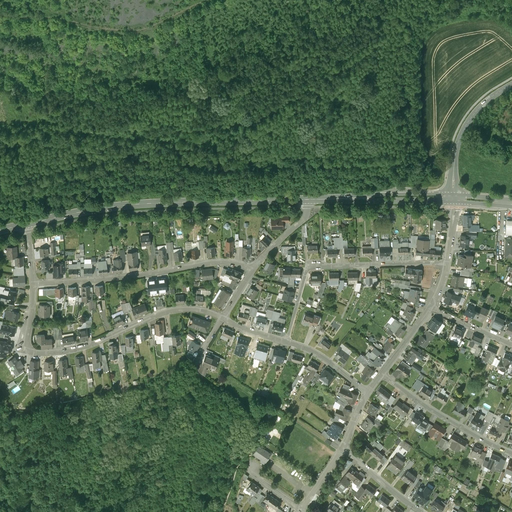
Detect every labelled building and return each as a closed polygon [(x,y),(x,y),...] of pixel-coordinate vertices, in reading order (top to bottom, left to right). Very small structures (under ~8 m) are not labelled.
[(282,218),(271,219),(271,229),(282,228),(282,222),(282,218)] [(445,220),(436,219),(436,228),(444,228),(445,220)] [(149,235),(140,235),(141,245),(141,244),(145,244),(145,245),(150,245),(149,235)] [(466,236),(460,235),(459,245),(467,246),(467,245),(468,236),(466,236)] [(264,236),(259,241),(265,247),(271,241),(268,239),(267,239),(264,236)] [(423,240),(417,240),(416,245),(415,245),(414,247),(414,250),(415,251),(415,254),(427,255),(428,249),(429,242),(423,241),(423,240)] [(79,243),(79,253),(76,253),(76,256),(79,256),(80,260),(84,260),(83,243),(79,243)] [(232,243),(225,243),(225,251),(224,251),(224,256),(232,255),(232,243)] [(402,247),(402,243),(398,243),(398,247),(398,255),(408,254),(408,247),(402,247)] [(16,246),(7,247),(8,258),(14,257),(15,265),(23,264),(22,256),(17,257),(16,246)] [(48,247),(40,248),(41,256),(48,255),(47,250),(48,250),(48,247)] [(246,247),(241,247),(241,255),(249,256),(250,248),(246,247)] [(214,248),(206,249),(206,257),(214,256),(214,248)] [(156,250),(156,253),(157,262),(166,261),(164,249),(156,250)] [(197,249),(190,250),(189,251),(190,258),(198,257),(197,249)] [(434,249),(428,249),(427,255),(439,257),(440,250),(434,249)] [(180,251),(172,253),(173,260),(181,259),(180,251)] [(135,253),(127,253),(127,259),(128,262),(135,261),(136,261),(135,259),(135,253)] [(470,254),(464,253),(463,256),(458,255),(456,264),(470,267),(472,255),(470,254)] [(120,259),(112,260),(113,272),(121,271),(120,261),(120,259)] [(49,260),(41,261),(42,268),(47,268),(50,267),(49,260)] [(105,261),(97,262),(99,275),(107,274),(106,264),(105,261)] [(135,261),(128,262),(128,263),(127,263),(128,270),(135,269),(135,261)] [(274,264),(267,261),(263,269),(270,272),(273,268),(272,268),(274,264)] [(61,262),(57,262),(58,265),(52,265),(53,276),(62,276),(62,271),(62,268),(61,268),(61,265),(61,262)] [(90,263),(80,264),(80,269),(83,269),(84,275),(91,275),(91,263),(90,263)] [(75,264),(67,264),(67,269),(68,269),(69,276),(77,275),(76,267),(75,267),(75,264)] [(463,266),(463,269),(460,269),(459,274),(472,276),(473,268),(463,266)] [(299,269),(289,269),(289,268),(277,268),(279,268),(279,276),(277,276),(283,276),(283,281),(287,281),(287,276),(293,276),(299,277),(299,269)] [(421,270),(405,268),(404,275),(410,276),(409,278),(412,278),(412,281),(420,282),(421,270)] [(211,269),(201,270),(202,279),(212,278),(211,269)] [(241,273),(232,269),(231,271),(226,269),(226,270),(223,275),(231,278),(228,285),(234,288),(241,273)] [(319,275),(309,275),(309,285),(319,284),(319,275)] [(460,276),(453,275),(451,285),(458,286),(460,276)] [(25,277),(14,278),(14,286),(25,285),(25,277)] [(159,278),(156,279),(158,292),(167,291),(166,287),(165,278),(159,279),(159,278)] [(158,292),(156,279),(153,279),(147,280),(148,289),(149,293),(158,292)] [(398,283),(394,282),(393,286),(403,288),(403,287),(409,288),(409,292),(404,291),(402,296),(408,297),(407,299),(410,300),(410,301),(413,301),(417,302),(419,294),(421,294),(422,291),(419,290),(414,289),(414,286),(408,285),(398,283)] [(324,283),(320,283),(321,286),(320,286),(316,295),(320,297),(324,285),(324,283)] [(88,286),(80,287),(81,301),(89,300),(88,286)] [(75,287),(67,287),(68,299),(75,299),(76,299),(76,297),(75,287)] [(258,291),(251,287),(246,296),(252,300),(258,291)] [(221,288),(213,302),(222,307),(231,293),(221,288)] [(8,291),(7,294),(1,293),(0,296),(0,297),(7,299),(7,300),(14,301),(16,291),(10,289),(9,291),(8,291)] [(293,291),(284,289),(281,298),(283,299),(291,301),(293,291)] [(199,292),(195,291),(194,302),(202,303),(203,295),(199,295),(199,292)] [(459,296),(447,292),(446,294),(445,293),(444,297),(445,297),(444,301),(451,304),(452,301),(456,302),(459,296)] [(179,296),(175,297),(175,303),(183,303),(183,295),(179,295),(179,296)] [(97,302),(97,308),(105,307),(105,298),(101,299),(101,302),(97,302)] [(306,305),(316,307),(318,301),(307,298),(306,305)] [(469,300),(464,313),(469,315),(471,312),(473,309),(475,303),(475,304),(469,302),(470,301),(469,300)] [(46,304),(39,304),(39,315),(49,315),(49,304),(46,304)] [(132,309),(131,309),(132,310),(134,317),(147,311),(143,304),(132,309)] [(250,307),(243,305),(241,312),(239,312),(238,313),(237,313),(237,315),(238,315),(237,319),(246,321),(248,315),(250,307)] [(479,313),(476,311),(473,317),(482,321),(484,317),(485,317),(484,317),(488,309),(482,306),(479,313)] [(19,313),(7,309),(5,317),(17,320),(19,313)] [(274,311),(267,310),(265,318),(266,319),(271,320),(274,311)] [(411,311),(408,310),(404,317),(410,320),(414,312),(411,311)] [(117,317),(113,318),(116,325),(123,322),(120,314),(117,316),(117,317)] [(204,320),(191,315),(190,318),(189,318),(189,319),(191,320),(191,319),(192,320),(190,325),(195,326),(194,327),(201,329),(204,320)] [(321,318),(314,316),(313,318),(304,315),(301,324),(306,326),(306,324),(310,326),(312,321),(319,323),(321,318)] [(495,315),(493,319),(491,325),(499,329),(500,329),(502,323),(503,321),(499,319),(500,317),(495,315)] [(265,318),(257,316),(257,318),(255,318),(254,322),(255,322),(255,324),(265,326),(266,319),(265,318)] [(433,319),(427,326),(433,330),(438,322),(435,320),(433,319)] [(162,320),(157,321),(158,323),(154,324),(156,334),(164,332),(162,320)] [(210,322),(204,320),(201,329),(207,331),(210,322)] [(284,323),(274,321),(272,328),(282,331),(284,323)] [(8,325),(2,324),(0,331),(5,332),(14,334),(16,326),(8,324),(8,325)] [(399,326),(394,333),(399,337),(405,330),(403,328),(399,326)] [(233,331),(224,327),(221,334),(230,338),(233,331)] [(460,329),(456,327),(452,335),(461,339),(464,331),(460,329)] [(86,328),(78,329),(79,333),(78,333),(79,334),(80,339),(87,338),(86,328)] [(148,329),(140,330),(140,334),(140,338),(141,338),(147,337),(147,332),(148,332),(148,329)] [(435,335),(427,330),(425,333),(431,338),(432,339),(435,335)] [(44,333),(37,334),(38,343),(41,343),(41,345),(52,345),(52,338),(44,338),(44,333)] [(423,336),(421,335),(416,342),(422,346),(422,345),(426,347),(429,343),(427,342),(431,338),(425,333),(423,336)] [(73,334),(62,336),(62,337),(63,343),(74,341),(73,334)] [(180,334),(172,335),(173,343),(176,343),(176,345),(179,345),(179,342),(181,342),(180,334)] [(133,335),(125,336),(126,349),(133,348),(132,340),(133,340),(133,335)] [(482,339),(473,335),(470,341),(471,341),(468,347),(469,348),(470,346),(477,348),(478,346),(478,344),(479,345),(482,339)] [(248,340),(239,337),(237,344),(246,347),(248,340)] [(8,340),(0,338),(0,354),(3,355),(7,352),(7,349),(11,350),(11,344),(8,343),(8,340)] [(193,339),(189,346),(190,347),(195,350),(199,343),(193,339)] [(323,339),(318,345),(326,351),(331,345),(326,341),(323,339)] [(388,341),(383,348),(388,352),(393,345),(391,343),(388,341)] [(117,342),(109,343),(110,356),(116,355),(116,348),(117,348),(117,342)] [(267,347),(258,344),(255,352),(256,352),(254,356),(263,358),(265,354),(267,347)] [(497,349),(488,345),(485,351),(491,354),(495,356),(497,349)] [(417,350),(412,347),(410,351),(417,356),(417,357),(420,359),(423,355),(417,350)] [(278,348),(277,349),(274,348),(272,358),(271,359),(276,361),(277,357),(283,359),(285,351),(281,350),(281,349),(278,348)] [(383,354),(376,348),(371,354),(368,351),(364,356),(372,363),(372,362),(377,366),(383,359),(381,357),(383,354)] [(95,350),(92,350),(93,358),(92,359),(93,366),(98,365),(98,358),(100,358),(99,353),(100,353),(100,349),(95,349),(95,350)] [(348,356),(340,350),(334,358),(342,364),(348,356)] [(417,356),(410,351),(408,353),(406,352),(405,354),(406,355),(404,358),(412,363),(417,357),(417,356)] [(491,354),(485,351),(484,353),(482,352),(480,357),(482,358),(488,361),(491,354)] [(213,356),(205,353),(202,362),(210,365),(211,364),(215,365),(214,367),(218,359),(213,356)] [(225,358),(214,353),(213,356),(218,359),(224,362),(225,358)] [(511,356),(505,353),(502,359),(503,359),(502,361),(500,361),(498,366),(501,368),(501,369),(504,371),(506,369),(508,364),(509,362),(511,363),(511,362),(511,356)] [(83,354),(75,355),(76,363),(83,362),(82,358),(83,357),(83,354)] [(293,354),(291,361),(300,364),(302,357),(293,354)] [(364,356),(360,354),(358,356),(362,360),(368,364),(370,366),(372,363),(364,356)] [(16,370),(22,366),(21,365),(23,363),(20,358),(18,360),(14,355),(9,359),(11,363),(10,363),(13,367),(13,366),(16,370)] [(66,358),(58,359),(60,373),(67,372),(66,366),(67,365),(66,358)] [(39,359),(30,359),(29,374),(37,375),(38,367),(39,359)] [(319,365),(310,361),(307,367),(315,372),(319,365)] [(410,366),(402,361),(400,364),(408,369),(410,366)] [(300,364),(297,368),(294,373),(297,375),(303,366),(300,364)] [(408,369),(400,364),(393,374),(399,378),(402,374),(406,377),(410,371),(408,369)] [(303,366),(297,375),(295,378),(298,380),(300,376),(299,376),(302,371),(305,366),(303,365),(303,366)] [(310,372),(308,375),(307,374),(303,380),(301,383),(306,386),(307,383),(310,379),(313,381),(314,379),(315,377),(312,376),(315,372),(307,367),(306,369),(310,372)] [(329,374),(324,370),(320,375),(318,377),(320,378),(327,384),(333,376),(330,373),(329,374)] [(371,375),(366,371),(364,374),(361,378),(366,381),(371,375)] [(267,396),(269,392),(267,391),(269,387),(263,384),(260,393),(267,396)] [(390,395),(380,386),(376,392),(380,395),(379,396),(383,399),(382,401),(386,404),(388,401),(387,400),(390,395)] [(431,391),(423,386),(419,393),(427,398),(428,397),(431,392),(431,391)] [(342,388),(341,388),(338,394),(341,395),(343,395),(342,397),(347,399),(347,401),(348,401),(354,403),(357,394),(348,391),(342,388)] [(439,392),(435,397),(444,403),(448,398),(447,397),(448,395),(446,393),(445,393),(444,393),(443,394),(439,392)] [(347,399),(342,397),(343,395),(341,395),(339,398),(346,404),(348,401),(347,401),(347,399)] [(398,401),(394,407),(396,409),(397,408),(405,415),(410,408),(409,408),(406,405),(405,406),(398,401)] [(465,405),(458,401),(452,412),(462,417),(465,411),(462,409),(465,405)] [(376,406),(371,403),(367,410),(375,414),(379,407),(376,405),(376,406)] [(341,405),(339,409),(336,409),(334,414),(340,416),(340,417),(347,420),(351,411),(344,408),(344,407),(341,405)] [(410,408),(405,415),(408,417),(409,416),(412,411),(413,409),(410,407),(409,408),(410,408)] [(419,424),(422,419),(424,416),(420,414),(421,413),(419,412),(419,413),(415,411),(412,418),(411,420),(419,424)] [(489,411),(484,420),(489,422),(492,417),(494,414),(489,411)] [(484,416),(477,412),(475,416),(474,416),(471,422),(480,427),(483,421),(482,420),(484,416)] [(373,422),(367,417),(361,425),(365,428),(366,427),(369,430),(374,423),(373,422)] [(501,418),(499,423),(495,421),(493,424),(492,426),(489,432),(499,436),(501,430),(503,431),(507,423),(508,421),(501,418)] [(422,419),(419,424),(417,427),(423,430),(427,422),(425,421),(425,420),(422,419)] [(337,425),(333,422),(330,427),(340,434),(343,429),(337,425)] [(445,429),(434,423),(433,426),(429,431),(428,434),(431,436),(432,435),(436,437),(435,438),(438,440),(445,429)] [(340,434),(330,427),(327,432),(331,435),(336,439),(340,434)] [(465,442),(453,434),(449,440),(452,442),(450,446),(457,451),(460,446),(462,448),(465,442)] [(441,438),(437,446),(442,448),(446,440),(441,438)] [(371,444),(365,439),(361,444),(370,452),(378,444),(377,443),(377,442),(374,440),(371,444)] [(412,447),(403,440),(402,441),(402,440),(399,444),(408,451),(412,447)] [(378,444),(370,452),(379,460),(384,455),(379,451),(384,446),(379,442),(378,444)] [(260,443),(254,452),(261,457),(260,459),(266,463),(267,462),(265,460),(272,452),(260,443)] [(474,445),(470,454),(480,458),(483,452),(481,451),(482,449),(479,447),(479,446),(477,445),(476,446),(474,445)] [(500,457),(492,454),(489,460),(498,463),(497,465),(499,466),(501,461),(498,460),(500,457)] [(384,455),(379,460),(384,465),(388,459),(384,455)] [(395,455),(387,467),(396,474),(405,462),(395,455)] [(411,460),(403,471),(405,472),(407,470),(408,471),(415,462),(411,460)] [(488,461),(487,460),(484,466),(485,466),(488,467),(487,470),(489,471),(493,463),(497,465),(498,463),(489,460),(488,461)] [(442,473),(444,470),(436,465),(434,469),(442,473)] [(359,473),(351,467),(347,473),(349,475),(348,477),(358,484),(363,477),(364,477),(365,475),(360,472),(359,473)] [(408,471),(407,470),(405,472),(401,478),(409,483),(410,481),(412,483),(416,477),(408,471)] [(363,477),(358,484),(356,486),(359,488),(361,486),(366,479),(364,477),(363,477)] [(256,483),(252,480),(246,487),(247,487),(247,486),(250,488),(249,489),(250,488),(254,492),(259,485),(255,483),(256,483)] [(365,489),(361,486),(359,488),(354,494),(362,500),(368,493),(372,496),(376,490),(369,484),(365,489)] [(420,487),(414,496),(422,502),(428,492),(420,487)] [(268,491),(263,498),(264,497),(267,499),(266,500),(270,503),(274,496),(268,491)] [(382,495),(378,501),(386,507),(390,501),(382,495)] [(274,496),(270,503),(273,505),(274,504),(277,506),(276,507),(273,511),(277,511),(280,507),(278,506),(281,501),(274,496)] [(444,507),(444,508),(448,510),(453,502),(449,499),(446,504),(444,507)] [(440,505),(435,501),(431,508),(433,509),(432,511),(435,511),(436,511),(440,511),(443,507),(444,507),(446,504),(442,502),(440,505)] [(336,511),(339,508),(331,502),(326,509),(329,511),(336,511)]
